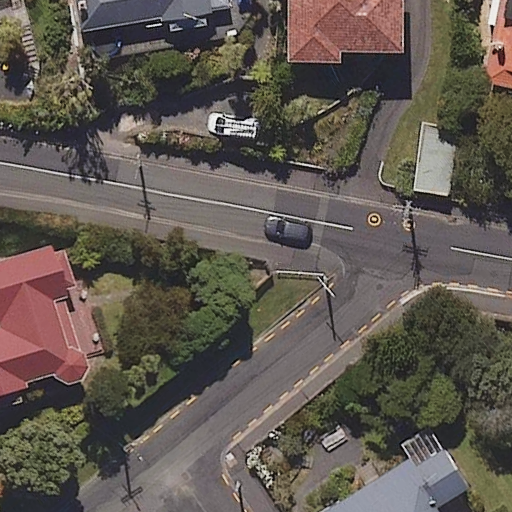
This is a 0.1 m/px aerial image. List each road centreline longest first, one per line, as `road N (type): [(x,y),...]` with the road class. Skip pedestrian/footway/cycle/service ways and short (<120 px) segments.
road 1 (residential): [(400,238),(0,162)]
road 2 (residential): [(169,455),(381,277),(400,238)]
